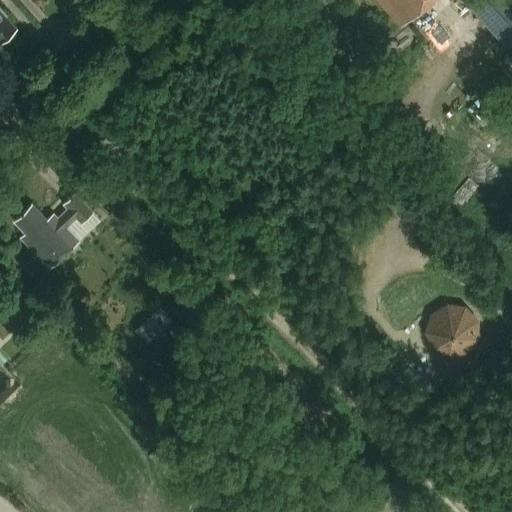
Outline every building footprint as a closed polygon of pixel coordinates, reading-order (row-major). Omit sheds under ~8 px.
[(377,0),(401,26),(429,0),(377,0)] [(511,42),(511,0),(474,0),(473,1),(511,42)] [(0,41),(5,37),(7,37),(8,36),(10,35),(12,34),(13,33),(14,32),(14,30),(15,29),(15,28),(16,27),(5,14),(6,13),(0,6),(0,41)] [(87,228),(98,218),(93,212),(74,192),(63,203),(68,208),(57,218),(53,213),(47,218),(31,202),(14,219),(25,231),(20,236),(49,267),(79,240),(66,226),(76,217),(82,222),(87,228)] [(466,303),(445,300),(427,312),(422,331),(430,350),(448,359),(468,355),(470,354),(474,356),(474,357),(474,358),(474,359),(474,361),(474,362),(475,363),(475,364),(475,365),(476,367),(476,368),(477,369),(478,370),(479,371),(480,371),(481,372),(482,373),(483,374),(484,374),(485,375),(486,375),(487,375),(489,376),(490,376),(491,376),(492,376),(494,375),(495,375),(496,375),(497,374),(498,374),(499,373),(500,372),(501,372),(502,371),(503,370),(504,369),(505,368),(505,367),(505,366),(506,365),(506,364),(507,363),(507,362),(507,361),(508,359),(508,358),(508,357),(507,356),(507,354),(507,353),(506,352),(506,351),(505,350),(505,349),(504,348),(503,347),(502,346),(501,345),(500,345),(499,344),(498,344),(497,343),(496,343),(494,342),(493,342),(492,342),(491,342),(489,342),(481,336),(480,319),(466,303)] [(40,329),(49,320),(36,306),(26,315),(40,329)]
